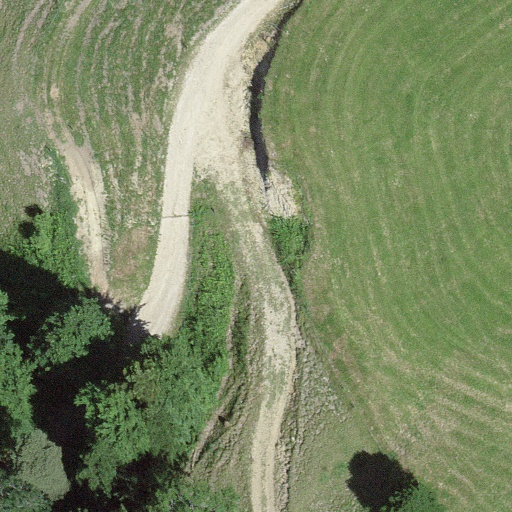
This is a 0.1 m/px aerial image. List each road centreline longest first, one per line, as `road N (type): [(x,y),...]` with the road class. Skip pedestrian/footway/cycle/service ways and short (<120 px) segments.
road 1 (track): [(0,492),(145,345),(165,303),(181,178),(211,82)]
road 2 (track): [(211,82),(216,152),(264,303),(262,511)]
